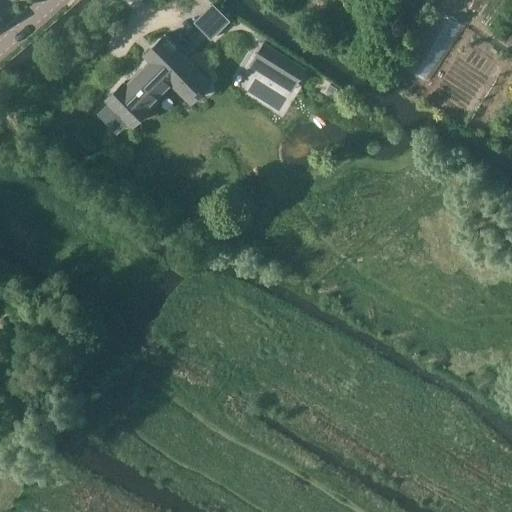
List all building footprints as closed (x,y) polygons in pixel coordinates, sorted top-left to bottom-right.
[(212,39),(230,20),(213,3),(195,22),(212,39)] [(0,25),(10,16),(0,7),(0,25)] [(123,80),(106,97),(132,124),(150,107),(148,105),(172,81),(191,100),(199,92),(201,93),(204,90),(202,89),(211,81),(208,78),(211,76),(198,63),(196,65),(166,34),(146,54),(151,60),(127,83),(123,80)] [(264,43),(250,65),(292,91),(306,69),(299,64),(264,43)] [(0,334),(19,338),(21,324),(2,321),(0,334)] [(21,324),(19,338),(38,340),(39,326),(21,324)]
